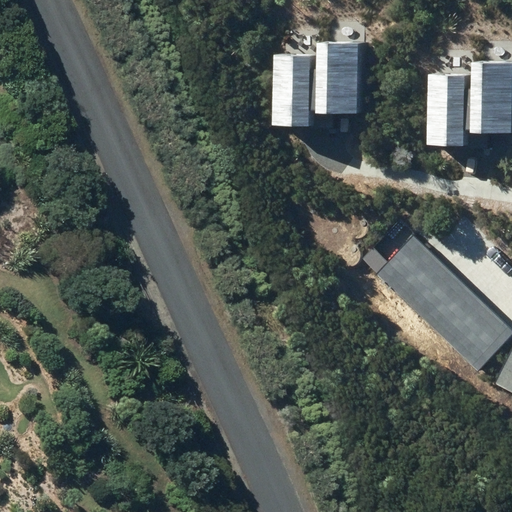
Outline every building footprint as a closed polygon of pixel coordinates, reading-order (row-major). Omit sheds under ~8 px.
[(333,44),(334,114),(370,114),(369,43),(333,44)] [(288,56),(289,127),(324,126),(323,55),(288,56)] [(511,64),(488,65),(489,135),(511,135),(511,64)] [(440,74),(440,145),(476,145),(475,74),(440,74)] [(371,261),(482,372),(511,342),(511,328),(408,224),(371,261)] [(511,363),(502,386),(511,390),(511,363)]
